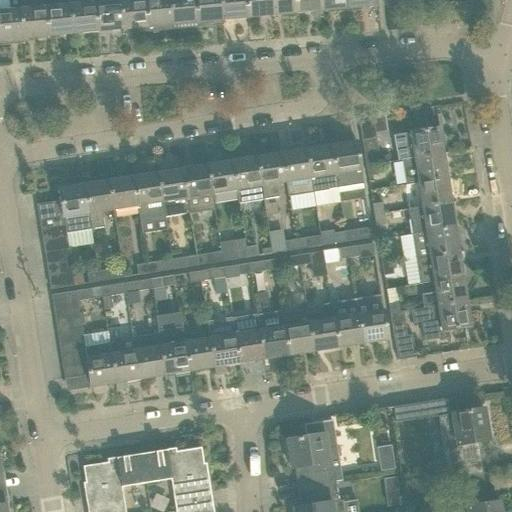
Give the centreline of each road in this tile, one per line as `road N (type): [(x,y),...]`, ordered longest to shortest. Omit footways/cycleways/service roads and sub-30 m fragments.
road 1 (residential): [(0,156),(297,117),(323,92),(325,60)]
road 2 (residential): [(0,88),(325,60)]
road 3 (residential): [(40,437),(0,167)]
road 4 (unclassified): [(246,407),(511,363)]
road 5 (unclassified): [(40,437),(246,407)]
road 6 (residential): [(325,60),(469,41),(500,47)]
road 7 (residential): [(511,206),(500,47)]
